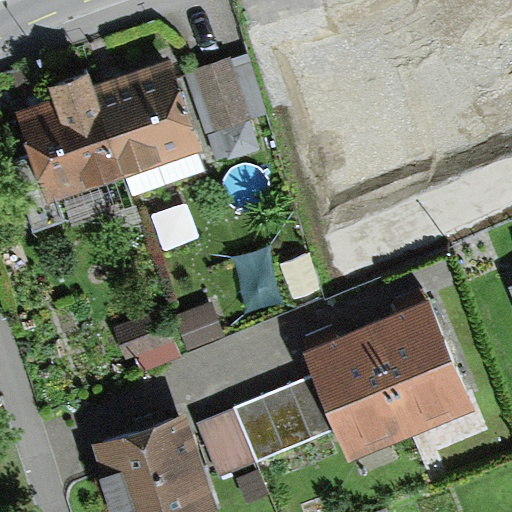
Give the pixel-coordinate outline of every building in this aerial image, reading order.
[(490,125),(461,0),(327,0),(363,154),(490,125)] [(231,58),(189,72),(210,136),(252,123),(231,58)] [(88,73),(48,86),(53,100),(18,112),(49,202),(202,151),(171,59),(93,85),(88,73)] [(511,154),(449,181),(471,234),(511,217),(511,154)] [(416,302),(293,353),(338,462),(461,411),(416,302)] [(295,387),(207,422),(228,476),(316,441),(295,387)] [(210,511),(178,421),(85,454),(105,511),(210,511)]
